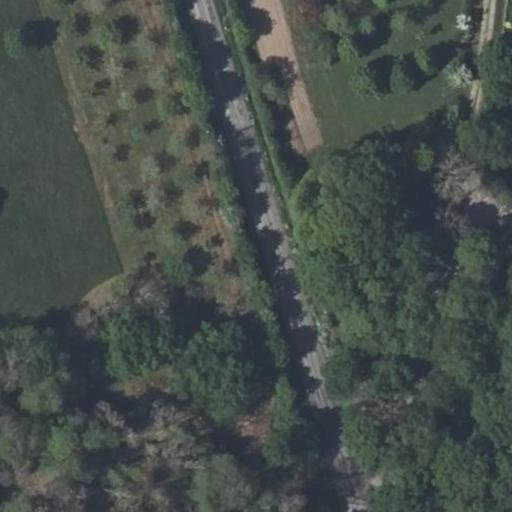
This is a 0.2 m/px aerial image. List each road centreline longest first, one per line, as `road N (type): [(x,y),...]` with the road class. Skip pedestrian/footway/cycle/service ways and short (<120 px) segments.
road 1 (tertiary): [(198,0),(354,511)]
road 2 (track): [(376,511),(474,212),(477,88),(491,0)]
